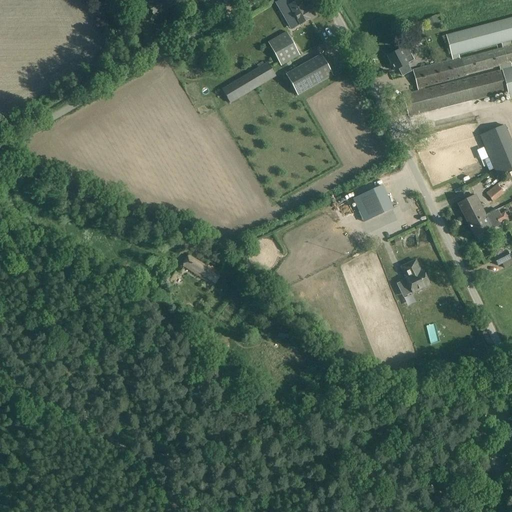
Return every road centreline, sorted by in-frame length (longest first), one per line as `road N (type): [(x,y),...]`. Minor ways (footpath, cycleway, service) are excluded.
road 1 (unclassified): [(500,351),(330,0)]
road 2 (unclassified): [(248,0),(0,145)]
